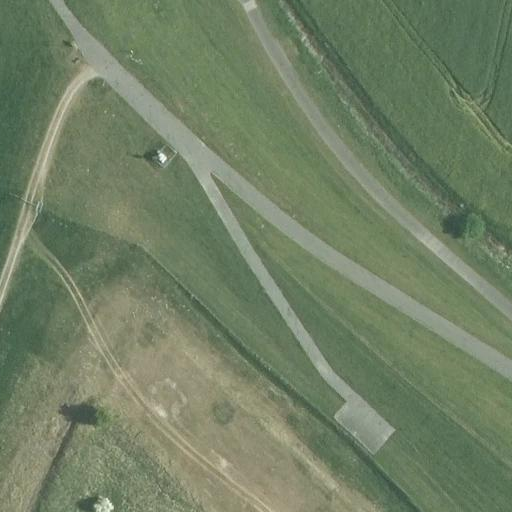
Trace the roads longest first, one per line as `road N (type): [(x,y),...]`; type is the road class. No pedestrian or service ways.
road 1 (track): [(511,367),(381,284),(109,67)]
road 2 (track): [(511,306),(329,135),(249,0)]
road 3 (track): [(0,287),(69,100),(109,67)]
